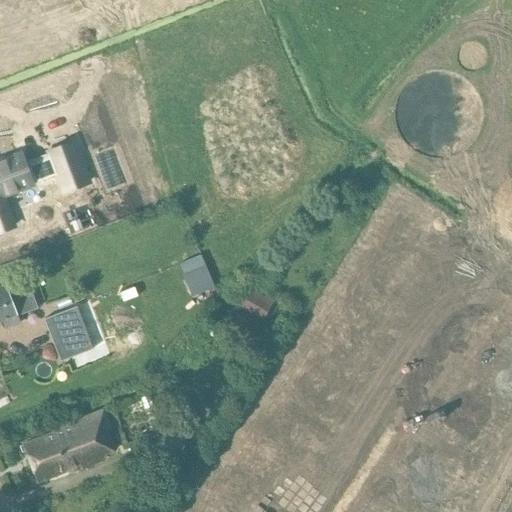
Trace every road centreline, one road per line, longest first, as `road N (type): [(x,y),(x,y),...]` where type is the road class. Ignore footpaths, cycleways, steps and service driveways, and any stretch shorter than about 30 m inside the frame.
road 1 (residential): [(343,511),(477,293),(511,304)]
road 2 (residential): [(0,62),(138,7)]
